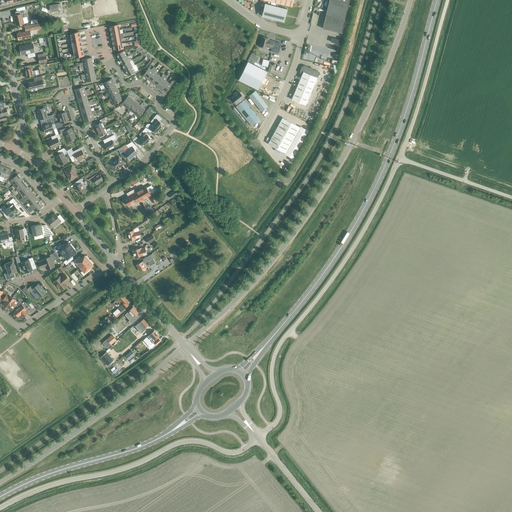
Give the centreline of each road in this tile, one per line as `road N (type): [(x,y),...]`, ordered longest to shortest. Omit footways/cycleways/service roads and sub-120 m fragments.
road 1 (unclassified): [(410,0),(367,110),(321,192),(280,251),(184,346)]
road 2 (primary): [(264,345),(343,245),(370,196),(396,140),(437,0)]
road 3 (unclassified): [(400,157),(351,251),(274,356),(279,411),(270,427)]
road 4 (unclassified): [(0,508),(174,444),(202,442),(234,453),(258,438)]
road 5 (unclassified): [(184,346),(0,482)]
road 6 (primary): [(0,497),(168,432)]
road 7 (unclassified): [(400,157),(448,0)]
road 8 (residential): [(112,182),(172,124),(157,96),(126,84),(119,72)]
